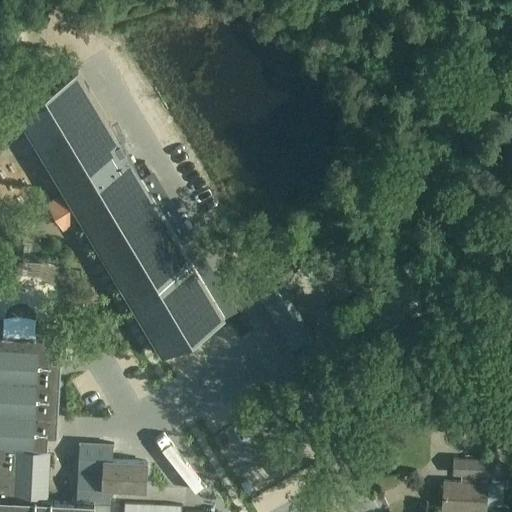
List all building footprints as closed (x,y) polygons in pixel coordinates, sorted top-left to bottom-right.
[(225,316),(224,316),(141,176),(78,70),(15,108),(162,354),(225,316)] [(309,262),(258,292),(293,344),(344,311),(309,262)] [(0,511),(108,511),(110,488),(147,490),(148,460),(112,458),(113,443),(80,441),(76,503),(14,499),(16,449),(47,450),(48,438),(57,438),(61,363),(52,363),(54,334),(55,334),(55,332),(0,329),(0,511)] [(274,410),(265,416),(269,424),(279,417),(274,410)] [(496,459),(471,458),(454,458),(453,473),(462,474),(461,480),(443,479),(442,510),(488,511),(489,476),(496,476),(496,459)] [(346,511),(338,503),(329,511),(346,511)]
